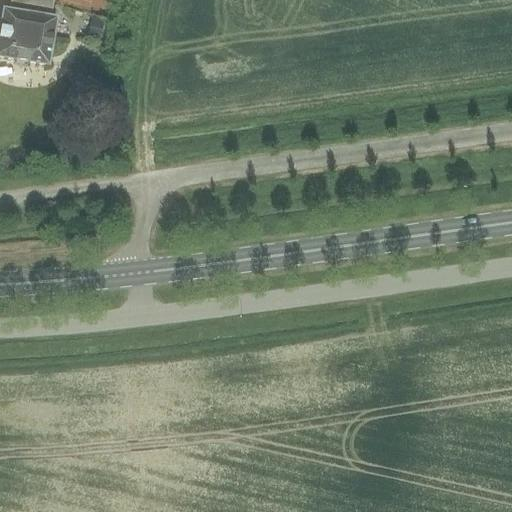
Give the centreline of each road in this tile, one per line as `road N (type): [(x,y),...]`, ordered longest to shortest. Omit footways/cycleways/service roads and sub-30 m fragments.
road 1 (unclassified): [(511,267),(0,329)]
road 2 (secondary): [(133,274),(511,224)]
road 3 (secondary): [(133,274),(0,286)]
